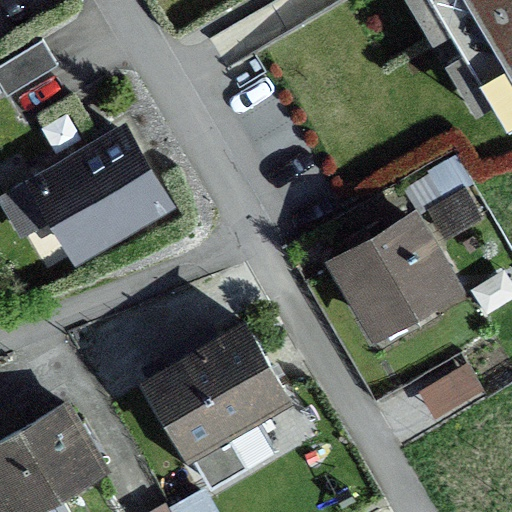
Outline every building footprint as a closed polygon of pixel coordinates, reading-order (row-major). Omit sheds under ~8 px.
[(511,0),(439,0),(511,121),(511,0)] [(56,69),(42,46),(0,70),(0,89),(6,99),(56,69)] [(168,207),(124,136),(30,194),(74,265),(168,207)] [(478,225),(461,195),(426,214),(443,244),(478,225)] [(452,294),(410,224),(328,273),(370,343),(452,294)] [(251,319),(150,378),(202,468),(239,446),(230,429),(294,392),(251,319)] [(65,403),(0,441),(0,498),(8,511),(35,511),(105,471),(65,403)]
